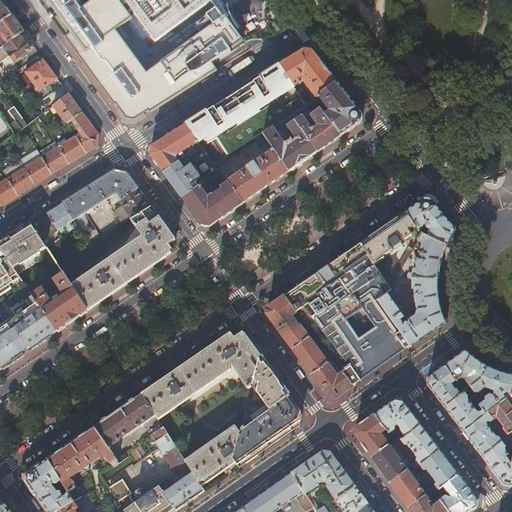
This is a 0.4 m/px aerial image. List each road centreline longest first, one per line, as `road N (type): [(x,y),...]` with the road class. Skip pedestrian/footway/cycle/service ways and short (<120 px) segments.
road 1 (residential): [(0,472),(243,305)]
road 2 (residential): [(204,249),(0,390)]
road 3 (residential): [(243,305),(438,170)]
road 4 (residential): [(396,117),(204,249)]
road 5 (residential): [(127,149),(321,24)]
road 6 (residential): [(127,149),(18,0)]
road 7 (residential): [(402,377),(503,509)]
road 8 (residential): [(0,228),(127,149)]
road 9 (residential): [(329,427),(243,305)]
road 10 (secondary): [(329,427),(209,511)]
road 11 (residential): [(204,249),(127,149)]
